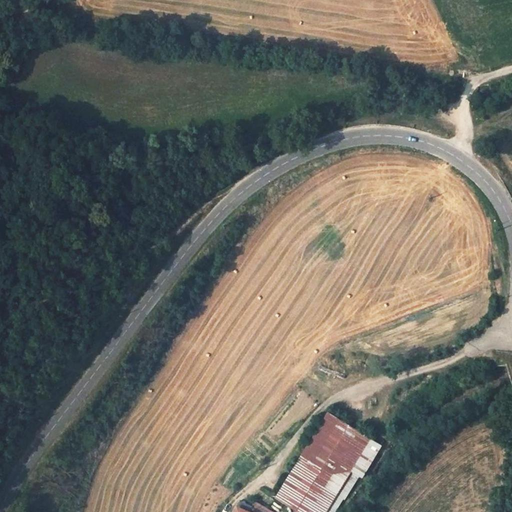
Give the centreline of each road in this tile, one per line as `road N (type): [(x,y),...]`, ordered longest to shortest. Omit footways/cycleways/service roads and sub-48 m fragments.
road 1 (tertiary): [(0,503),(184,254),(262,177),(360,135),(406,136),(454,155)]
road 2 (track): [(31,24),(419,71),(460,67),(468,83)]
road 3 (track): [(511,315),(450,360),(329,402),(245,492)]
road 4 (unclassified): [(511,69),(468,83),(454,155)]
